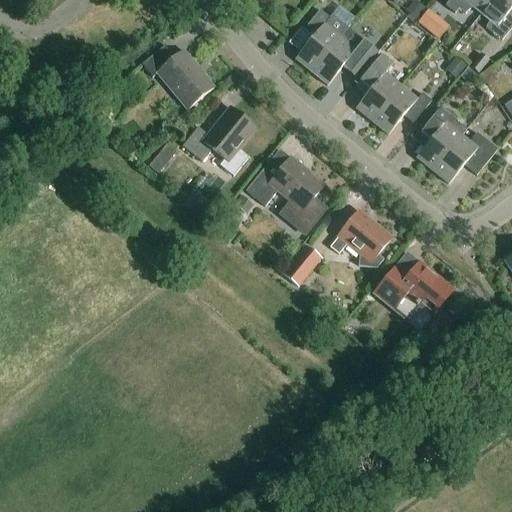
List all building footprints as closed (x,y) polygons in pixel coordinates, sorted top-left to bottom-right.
[(473,8),(481,15),(492,0),(450,0),(444,8),(454,16),(457,11),(464,16),(473,8)] [(511,0),(492,0),(481,15),(489,21),(484,30),(500,43),(511,28),(511,14),(510,13),(511,9),(511,0)] [(425,10),(414,2),(405,14),(415,22),(425,10)] [(294,62),(310,75),(347,30),(331,17),(328,20),(319,13),(303,32),(312,39),(294,62)] [(426,13),(417,25),(427,34),(437,21),(426,13)] [(347,30),(310,75),(327,88),(345,66),(354,74),(372,51),(363,43),(347,30)] [(186,112),(212,91),(182,53),(174,60),(164,48),(141,67),(151,80),(156,76),(186,112)] [(480,56),(469,70),(477,76),(488,63),(480,56)] [(371,124),(400,89),(384,76),(391,66),(380,57),(355,88),(366,97),(355,111),(371,124)] [(465,69),(454,60),(444,73),(455,82),(465,69)] [(474,77),(468,71),(460,80),(467,85),(474,77)] [(416,102),(400,89),(371,124),(387,137),(405,115),(415,123),(430,103),(421,96),(416,102)] [(511,101),(503,108),(511,120),(511,101)] [(208,138),(197,129),(182,148),(202,164),(212,152),(227,164),(254,131),(230,111),(208,138)] [(465,132),(440,111),(424,130),(433,138),(415,160),(431,173),(460,138),(465,132)] [(468,145),(460,138),(431,173),(448,187),(463,168),(475,178),(496,152),(476,135),(468,145)] [(144,170),(154,177),(162,165),(153,158),(144,170)] [(302,214),(319,193),(322,189),(302,173),(303,172),(290,160),(273,181),(262,172),(244,194),(264,209),(276,194),(302,214)] [(253,208),(239,198),(233,208),(246,217),(253,208)] [(381,262),(376,258),(390,241),(358,215),(329,250),(338,257),(347,246),(359,256),(358,269),(375,270),(381,262)] [(297,291),(321,261),(304,247),(280,277),(297,291)] [(511,257),(503,264),(511,276),(511,257)] [(431,319),(453,292),(419,264),(407,279),(395,269),(376,292),(396,309),(405,298),(431,319)] [(464,324),(454,337),(469,348),(479,335),(464,324)]
